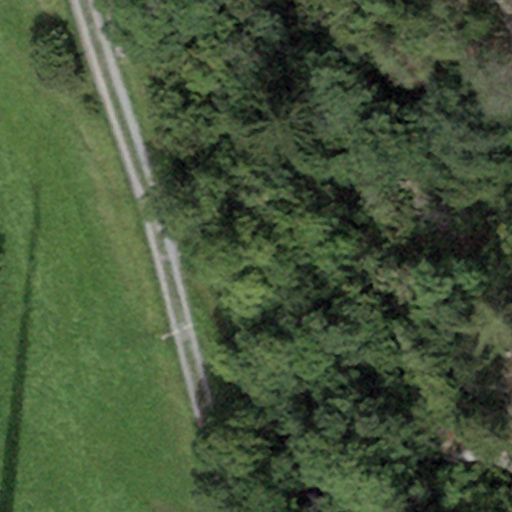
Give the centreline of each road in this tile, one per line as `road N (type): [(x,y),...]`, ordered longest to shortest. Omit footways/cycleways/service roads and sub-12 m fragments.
road 1 (track): [(245,511),(200,395),(179,297),(84,0)]
road 2 (track): [(330,511),(206,411)]
